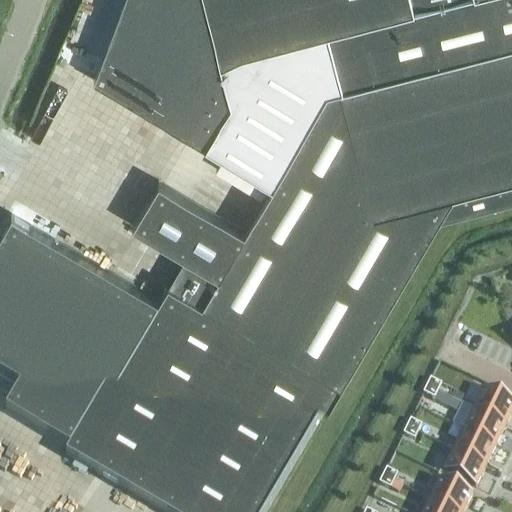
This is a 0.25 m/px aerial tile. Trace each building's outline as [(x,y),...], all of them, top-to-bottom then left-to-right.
[(10,214),(0,232),(0,376),(19,388),(5,412),(70,450),(66,457),(159,511),(266,511),(437,220),(511,200),(511,0),(122,0),(93,80),(205,146),(215,152),(271,186),(244,233),(158,182),(131,226),(183,257),(217,277),(202,304),(167,284),(157,301),(10,214)] [(427,388),(438,394),(442,386),(431,381),(427,388)] [(442,386),(438,394),(454,401),(457,394),(442,386)] [(424,396),(435,401),(438,394),(427,388),(424,396)] [(511,414),(511,403),(484,390),(474,411),(506,427),(507,426),(506,426),(511,414)] [(435,401),(434,403),(459,415),(463,406),(454,401),(438,394),(435,401)] [(506,427),(474,411),(464,432),(496,447),(497,447),(496,447),(506,428),(506,427)] [(407,429),(418,434),(422,427),(411,422),(407,429)] [(404,436),(415,442),(418,434),(407,429),(404,436)] [(486,467),(496,448),(496,447),(464,432),(454,452),(486,468),(487,467),(486,467)] [(475,489),(486,468),(486,469),(486,468),(454,452),(444,474),(475,489)] [(383,478),(394,484),(398,476),(387,471),(383,478)] [(380,485),(391,491),(394,484),(383,478),(380,485)] [(464,511),(472,496),(440,480),(430,501),(451,511),(464,511)] [(451,511),(430,501),(424,511),(451,511)]
